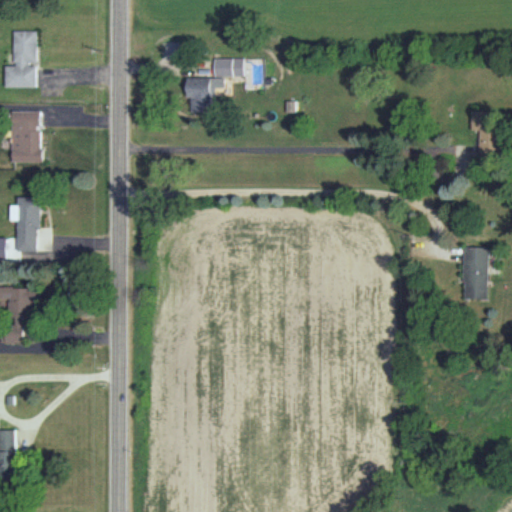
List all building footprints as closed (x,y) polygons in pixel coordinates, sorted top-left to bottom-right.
[(17,30),(17,63),(19,63),(19,66),(8,66),(8,87),(41,87),(41,30),(17,30)] [(217,58),(247,58),(247,76),(217,76),(217,58)] [(191,77),(191,97),(194,97),(194,112),(220,111),(220,77),(191,77)] [(503,111),(475,110),(474,131),(482,131),(481,156),(502,157),(503,111)] [(16,111),(16,163),(46,163),(46,111),(16,111)] [(20,197),(21,252),(42,251),(41,230),(44,230),(44,196),(20,197)] [(466,298),(490,299),(491,247),(467,246),(466,298)] [(3,342),(3,327),(12,327),(12,300),(0,300),(0,285),(19,285),(19,288),(46,288),(46,306),(35,306),(35,317),(25,317),(25,334),(20,334),(20,342),(3,342)] [(0,431),(1,465),(0,465),(0,484),(21,484),(20,431),(0,431)]
